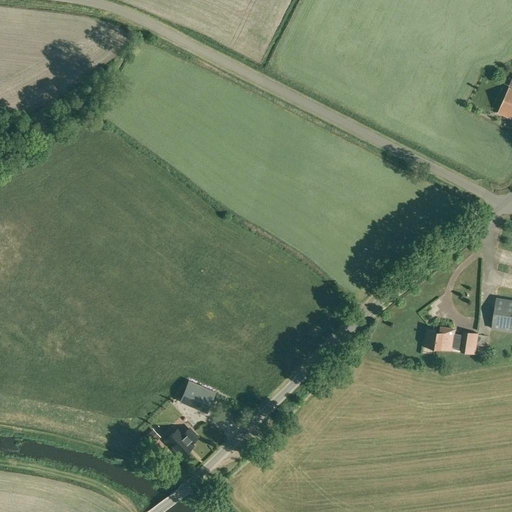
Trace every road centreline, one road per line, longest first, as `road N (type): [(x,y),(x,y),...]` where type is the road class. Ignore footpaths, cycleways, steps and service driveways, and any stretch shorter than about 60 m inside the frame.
road 1 (unclassified): [(509,205),(134,17),(78,0)]
road 2 (unclassified): [(154,511),(392,289),(509,205)]
